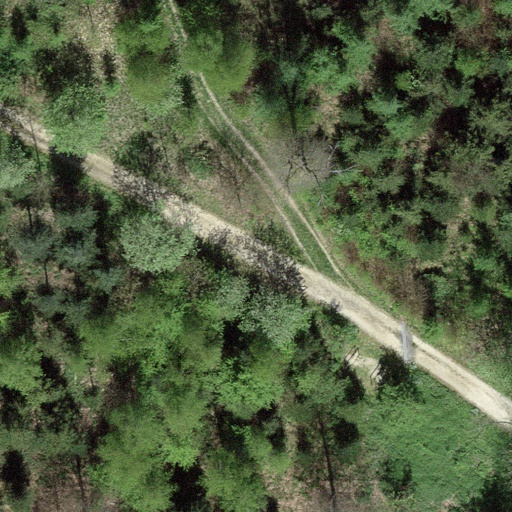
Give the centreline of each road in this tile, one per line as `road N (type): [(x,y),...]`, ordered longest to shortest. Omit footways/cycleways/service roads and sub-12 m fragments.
road 1 (track): [(511,416),(371,318),(0,111)]
road 2 (track): [(163,0),(218,104),(371,318)]
